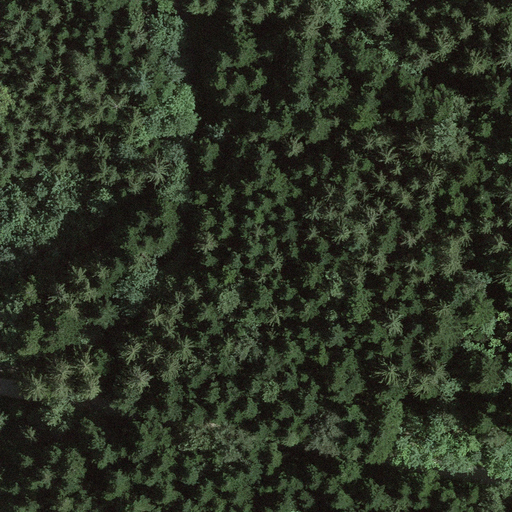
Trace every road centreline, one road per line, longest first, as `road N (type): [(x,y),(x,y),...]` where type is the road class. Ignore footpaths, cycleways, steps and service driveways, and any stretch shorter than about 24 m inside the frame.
road 1 (track): [(0,384),(511,479)]
road 2 (track): [(0,363),(113,317),(147,291),(180,240),(194,165),(180,0)]
